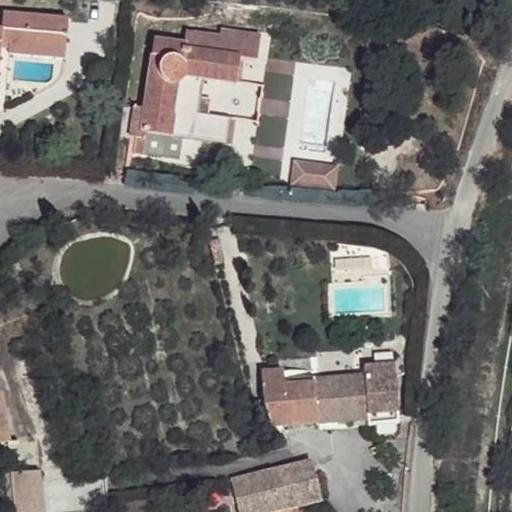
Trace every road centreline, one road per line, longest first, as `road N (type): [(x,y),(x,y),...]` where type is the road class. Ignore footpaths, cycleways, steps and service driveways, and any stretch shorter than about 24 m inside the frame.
road 1 (unclassified): [(511,63),(451,231),(419,511)]
road 2 (unknown): [(0,190),(451,231)]
